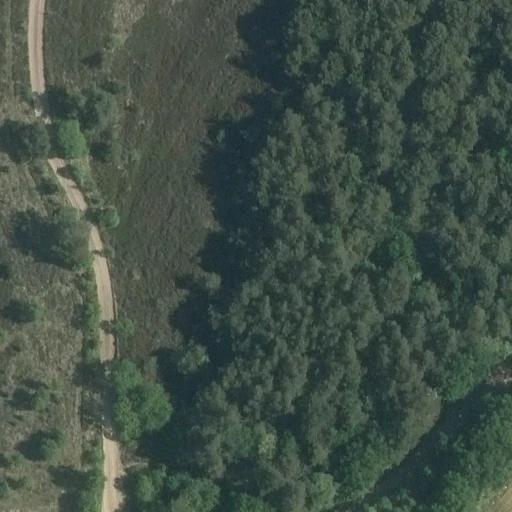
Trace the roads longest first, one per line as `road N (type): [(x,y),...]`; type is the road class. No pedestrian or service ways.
road 1 (track): [(111,511),(103,269),(41,109),(37,0)]
road 2 (track): [(352,511),(425,462),(511,374)]
